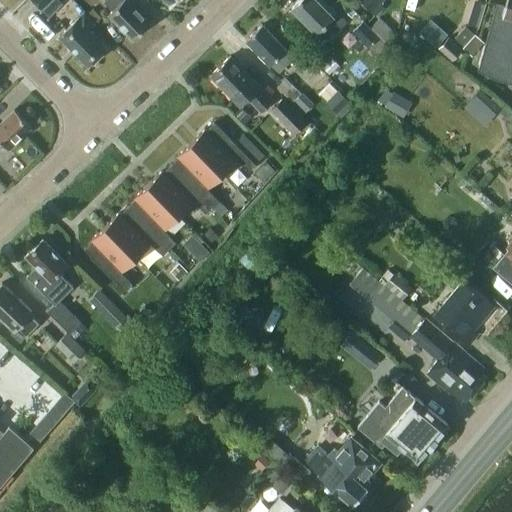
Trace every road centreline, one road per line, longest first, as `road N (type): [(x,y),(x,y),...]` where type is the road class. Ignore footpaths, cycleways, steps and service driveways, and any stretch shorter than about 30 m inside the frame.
road 1 (residential): [(93,128),(226,0)]
road 2 (residential): [(0,229),(93,128)]
road 3 (residential): [(93,128),(0,32)]
road 4 (primary): [(429,511),(511,413)]
